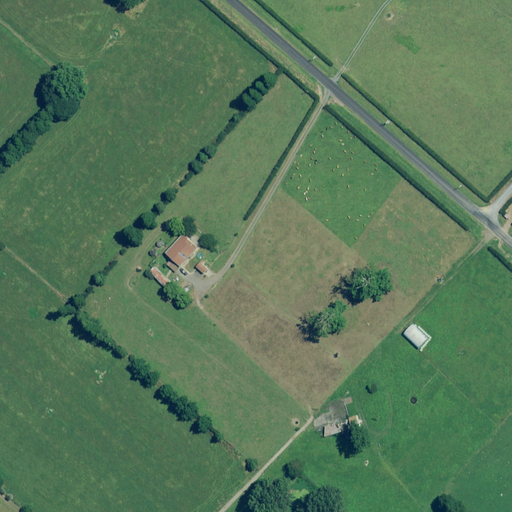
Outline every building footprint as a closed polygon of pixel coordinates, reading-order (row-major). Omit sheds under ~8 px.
[(200,249),(185,235),(167,254),(174,260),(169,266),(177,273),(200,249)] [(157,253),(160,250),(157,247),(154,250),(153,250),(152,250),(152,251),(151,252),(151,253),(151,254),(151,255),(152,256),(153,256),(154,256),(155,256),(156,256),(156,255),(157,255),(157,254),(157,253)] [(209,269),(202,263),(197,267),(205,274),(209,269)] [(171,283),(156,268),(151,272),(166,288),(171,283)] [(190,288),(185,283),(180,288),(186,293),(190,288)] [(429,339),(414,325),(405,335),(419,350),(429,339)] [(350,419),(349,416),(315,424),(319,439),(362,429),(360,417),(350,419)]
